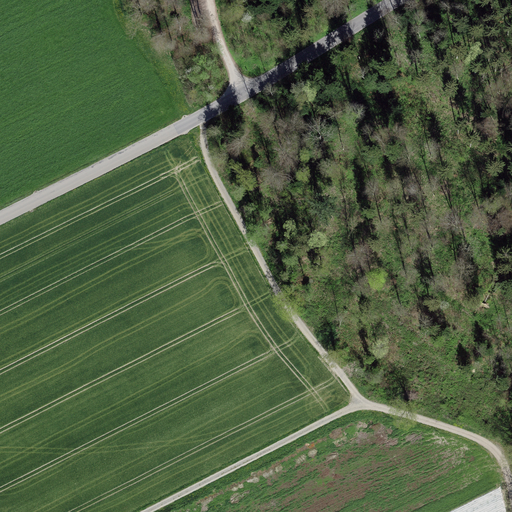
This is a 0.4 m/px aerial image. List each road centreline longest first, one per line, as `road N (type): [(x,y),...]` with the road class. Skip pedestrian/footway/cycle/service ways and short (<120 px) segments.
road 1 (track): [(511,493),(501,458),(483,442),(360,403),(263,278),(203,153),(206,115)]
road 2 (tertiary): [(402,0),(206,115),(0,217)]
road 3 (track): [(360,403),(145,511)]
